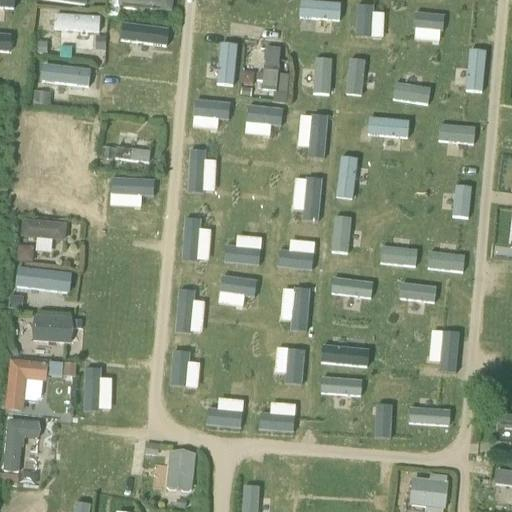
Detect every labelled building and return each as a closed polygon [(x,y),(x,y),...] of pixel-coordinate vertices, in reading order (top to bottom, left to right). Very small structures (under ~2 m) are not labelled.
[(302,19),(345,20),(346,3),(303,1),(302,19)] [(58,32),(104,33),(105,15),(59,15),(58,32)] [(355,25),(376,26),(376,16),(355,15),(355,25)] [(140,46),(140,61),(165,60),(163,27),(121,28),(121,47),(140,46)] [(356,48),(396,48),(396,29),(356,28),(356,48)] [(282,93),(283,46),(268,46),(266,92),(282,93)] [(228,47),(228,88),(244,89),(245,48),(228,47)] [(217,84),(225,85),(228,57),(220,56),(217,84)] [(320,97),(335,97),(334,56),(318,57),(320,97)] [(344,97),(360,99),(364,60),(348,59),(344,97)] [(432,104),(432,83),(397,82),(397,103),(432,104)] [(444,107),(474,108),(475,89),(444,88),(444,107)] [(247,147),(263,148),(264,104),(249,103),(247,147)] [(237,123),(237,106),(203,107),(204,124),(237,123)] [(291,110),(291,128),(338,128),(338,110),(291,110)] [(68,159),(69,140),(50,139),(52,114),(39,113),(35,157),(68,159)] [(350,149),(365,150),(366,113),(351,113),(350,149)] [(396,122),(398,143),(428,141),(427,121),(396,122)] [(476,144),(477,125),(442,124),(442,143),(476,144)] [(324,163),(284,165),(285,183),(325,181),(324,163)] [(335,201),(354,201),(354,165),(336,165),(335,201)] [(69,197),(85,196),(84,176),(34,178),(35,202),(69,201),(69,197)] [(130,183),(129,226),(156,227),(157,183),(130,183)] [(210,206),(209,248),(226,248),(227,206),(210,206)] [(262,252),(279,252),(279,214),(262,213),(262,252)] [(313,256),(320,216),(307,214),(300,254),(313,256)] [(363,220),(361,266),(377,267),(378,221),(363,220)] [(28,241),(69,241),(70,222),(29,221),(28,241)] [(386,246),(385,268),(420,268),(420,247),(386,246)] [(468,272),(468,252),(433,251),(432,272),(468,272)] [(284,304),(299,305),(301,260),(285,259),(284,304)] [(223,265),(205,265),(205,313),(223,313),(223,265)] [(253,312),(255,266),(238,265),(237,312),(253,312)] [(59,294),(58,272),(37,273),(38,295),(59,294)] [(338,298),(372,300),(372,282),(338,281),(338,298)] [(75,343),(75,320),(36,319),(36,342),(75,343)] [(314,351),(314,337),(272,336),(272,350),(314,351)] [(327,365),(375,365),(375,346),(327,345),(327,365)] [(52,379),(53,360),(11,359),(10,408),(28,408),(29,379),(52,379)] [(201,410),(216,410),(215,370),(199,370),(201,410)] [(246,412),(263,412),(264,372),(247,372),(246,412)] [(361,398),(362,377),(328,376),(327,397),(361,398)] [(128,410),(128,394),(89,394),(89,410),(128,410)] [(374,397),(373,422),(402,423),(403,398),(374,397)] [(414,411),(415,431),(451,430),(450,410),(414,411)] [(11,423),(10,475),(27,475),(28,424),(11,423)] [(174,494),(198,493),(197,449),(172,450),(174,494)] [(136,476),(146,476),(147,450),(137,450),(136,476)] [(499,491),(511,491),(511,472),(500,473),(499,491)] [(279,484),(281,495),(297,493),(295,475),(292,476),(293,482),(279,484)] [(449,485),(404,486),(404,511),(415,511),(450,510),(449,485)] [(25,511),(41,511),(42,498),(26,497),(25,511)]
